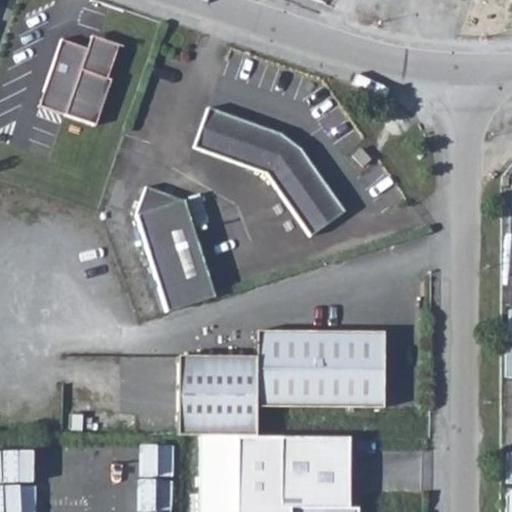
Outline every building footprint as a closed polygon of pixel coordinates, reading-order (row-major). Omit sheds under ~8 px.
[(90,54),(94,43),(86,40),(81,51),(90,54)] [(64,102),(58,118),(90,129),(105,85),(101,83),(113,49),(94,43),(90,54),(81,51),(55,42),(37,93),(64,102)] [(31,110),(58,118),(64,102),(37,93),(31,110)] [(307,233),(341,208),(297,147),(277,132),(204,107),(190,148),(264,173),(307,233)] [(360,168),(366,160),(356,150),(349,157),(360,168)] [(164,311),(212,296),(182,197),(144,184),(134,213),(164,311)] [(256,405),(383,406),(383,330),(256,329),(256,355),(180,354),(179,434),(256,435),(256,405)] [(287,511),(357,511),(357,505),(347,505),(346,434),(278,434),(278,505),(287,505),(287,511)]
